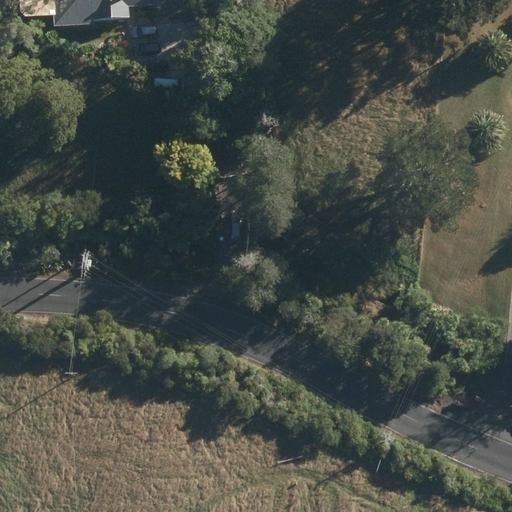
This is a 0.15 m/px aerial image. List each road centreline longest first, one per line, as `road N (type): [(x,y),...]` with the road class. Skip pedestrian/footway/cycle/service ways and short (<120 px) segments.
road 1 (unclassified): [(488,453),(209,321),(121,299),(0,293)]
road 2 (unclassified): [(488,453),(511,259)]
